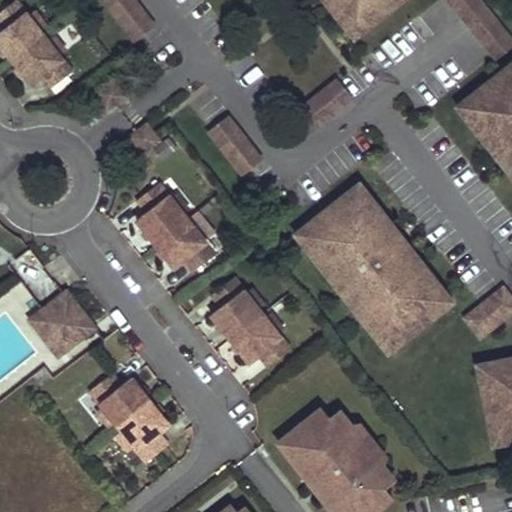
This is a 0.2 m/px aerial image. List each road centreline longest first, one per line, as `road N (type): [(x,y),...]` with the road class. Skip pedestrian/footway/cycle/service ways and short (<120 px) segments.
road 1 (residential): [(147,511),(206,466),(216,438),(212,416),(62,215)]
road 2 (residential): [(62,215),(83,187),(75,153),(43,138),(11,152)]
